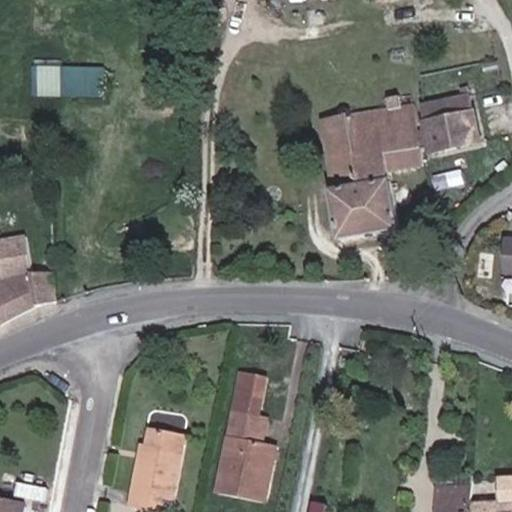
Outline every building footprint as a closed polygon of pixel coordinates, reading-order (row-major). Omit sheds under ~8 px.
[(38,61),(36,92),(103,97),(105,66),(38,61)] [(172,74),(148,75),(149,96),(173,95),(172,74)] [(466,98),(438,100),(417,106),(427,157),(475,149),(466,98)] [(414,107),(325,120),(336,191),(331,192),(339,241),(399,232),(390,173),(424,167),(414,107)] [(0,325),(7,322),(36,309),(53,305),(53,276),(34,278),(8,291),(2,279),(0,280),(0,325)] [(247,418),(254,381),(229,376),(223,414),(247,418)] [(249,445),(253,419),(247,418),(223,414),(208,497),(256,507),(262,474),(255,472),(260,447),(249,445)] [(160,503),(172,438),(143,433),(139,452),(137,464),(129,463),(120,510),(128,511),(146,511),(149,501),(160,503)] [(267,448),(260,447),(255,472),(262,474),(267,448)] [(132,451),(129,463),(137,464),(139,452),(132,451)] [(436,511),(473,511),(474,508),(473,508),(473,492),(469,493),(468,479),(437,480),(438,494),(436,494),(436,511)] [(510,511),(511,511),(511,481),(498,483),(499,507),(510,507),(510,511)] [(317,500),(315,511),(333,511),(335,503),(317,500)]
